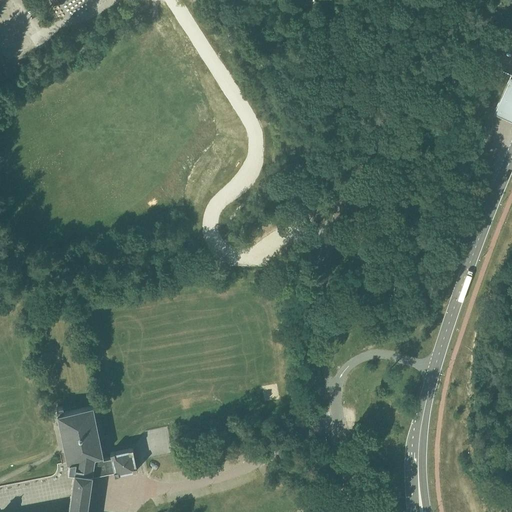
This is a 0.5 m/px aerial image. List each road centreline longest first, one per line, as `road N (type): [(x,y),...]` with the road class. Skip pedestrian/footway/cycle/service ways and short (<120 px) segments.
road 1 (primary): [(436,367),(511,159)]
road 2 (unclassified): [(328,244),(321,317),(330,391)]
road 3 (unclassified): [(436,367),(370,355),(346,367),(330,391)]
road 4 (unclassified): [(330,391),(349,511)]
